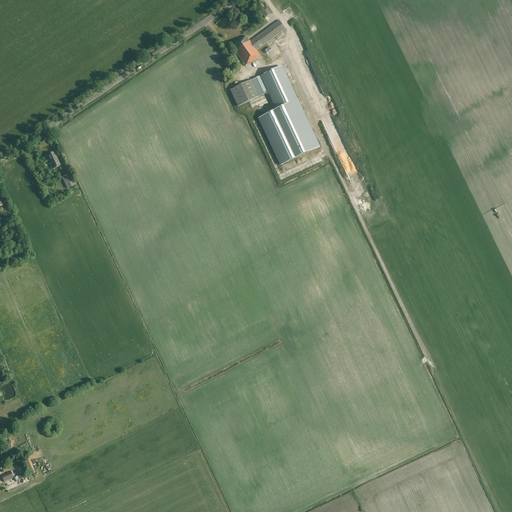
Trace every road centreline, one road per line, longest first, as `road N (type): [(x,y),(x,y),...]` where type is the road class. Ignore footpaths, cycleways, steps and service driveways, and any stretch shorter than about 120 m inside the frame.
road 1 (tertiary): [(0,160),(238,0)]
road 2 (track): [(426,362),(327,149)]
